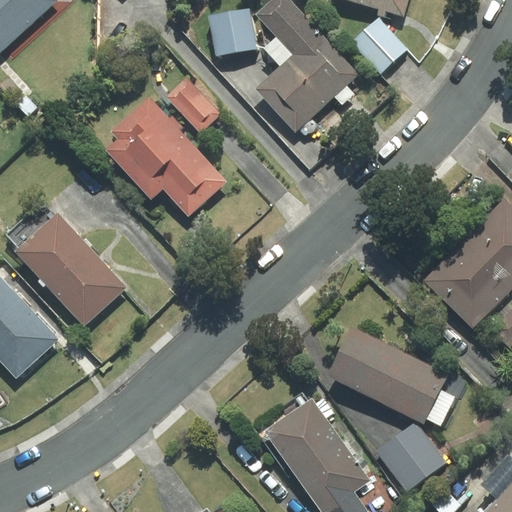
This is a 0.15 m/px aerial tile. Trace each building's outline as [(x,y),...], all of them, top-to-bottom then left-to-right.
[(0,0),(0,58),(61,7),(57,2),(60,0),(0,0)] [(360,80),(282,0),(281,0),(256,25),(291,61),(258,93),(301,137),(360,80)] [(404,22),(410,0),(329,0),(330,1),(404,22)] [(254,57),(253,13),(209,17),(211,59),(254,57)] [(409,52),(378,23),(353,50),(384,79),(409,52)] [(154,105),(112,142),(116,146),(105,156),(152,207),(163,197),(187,223),(226,187),(191,148),(222,120),(189,84),(160,111),(154,105)] [(511,352),(511,209),(503,201),(431,275),(511,352)] [(84,332),(126,291),(56,219),(14,259),(84,332)] [(0,367),(15,384),(59,342),(0,279),(0,367)] [(448,380),(348,331),(324,381),(424,430),(448,380)] [(365,511),(354,496),(369,486),(309,402),(260,437),(318,511),(365,511)] [(446,465),(413,427),(377,458),(409,496),(446,465)] [(511,511),(511,481),(485,511),(511,511)]
